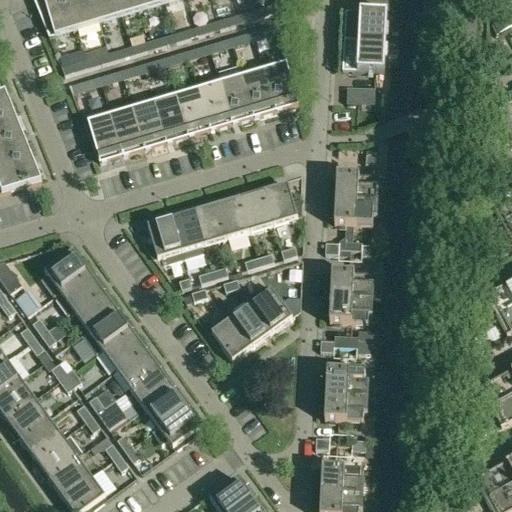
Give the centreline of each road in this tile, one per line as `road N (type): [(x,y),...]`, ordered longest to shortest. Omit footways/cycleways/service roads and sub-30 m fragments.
road 1 (residential): [(307,436),(321,144)]
road 2 (residential): [(247,451),(82,214)]
road 3 (residential): [(82,214),(321,144)]
road 4 (residential): [(82,214),(12,48)]
road 5 (residential): [(321,144),(325,0)]
